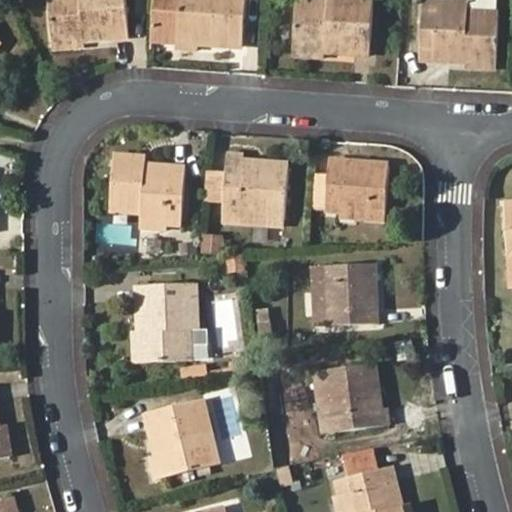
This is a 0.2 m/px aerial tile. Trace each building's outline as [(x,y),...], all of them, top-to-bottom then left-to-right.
[(53,45),(84,42),(128,38),(124,0),(47,0),(53,45)] [(153,0),(150,43),(177,44),(178,44),(197,45),(197,38),(213,38),(212,47),(244,48),(246,0),(153,0)] [(294,52),(325,54),(369,57),(372,0),(328,0),(328,5),(297,2),(294,52)] [(465,64),(496,66),(498,15),(468,13),(468,6),(423,4),(420,62),(465,64)] [(197,45),(212,47),(213,38),(197,38),(197,45)] [(85,52),(84,42),(53,45),(54,54),(85,52)] [(196,55),(197,45),(178,44),(177,53),(196,55)] [(324,62),(325,54),(294,52),(293,59),(324,62)] [(496,73),(496,66),(465,64),(464,72),(496,73)] [(224,205),(286,210),(288,164),(243,160),(243,155),(227,154),(224,205)] [(140,222),(161,223),(181,224),(185,173),(146,170),(146,163),(114,160),(111,208),(141,211),(140,222)] [(386,164),(330,160),(329,176),(326,212),(382,217),(386,164)] [(314,211),(326,212),(329,176),(316,175),(314,211)] [(160,230),(161,223),(140,222),(140,228),(160,230)] [(221,239),(203,238),(202,253),(220,254),(221,239)] [(194,245),(180,246),(180,256),(195,255),(194,245)] [(227,256),(229,276),(247,274),(245,255),(227,256)] [(326,326),(377,324),(374,266),(324,268),(326,326)] [(138,331),(139,363),(190,361),(189,327),(196,327),(194,286),(137,288),(138,331)] [(132,363),(139,363),(138,331),(131,332),(132,363)] [(184,379),(209,376),(208,365),(183,368),(184,379)] [(374,367),(323,374),(333,433),(388,426),(386,409),(381,411),(374,367)] [(153,449),(160,478),(218,464),(203,400),(145,414),(153,449)] [(0,459),(9,458),(4,427),(0,427),(0,459)] [(153,480),(160,478),(153,449),(147,450),(153,480)] [(340,465),(344,481),(376,473),(372,457),(340,465)] [(376,473),(344,481),(337,483),(344,511),(407,511),(406,505),(399,507),(388,470),(376,473)] [(0,503),(0,511),(18,511),(14,499),(0,503)]
